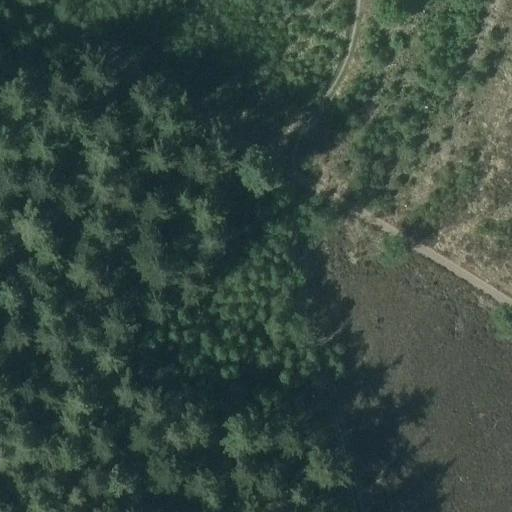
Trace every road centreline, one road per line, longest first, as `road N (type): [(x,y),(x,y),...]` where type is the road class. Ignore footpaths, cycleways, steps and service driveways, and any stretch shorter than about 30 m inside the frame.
road 1 (track): [(511,313),(19,0)]
road 2 (track): [(335,0),(333,34),(282,170),(351,511)]
